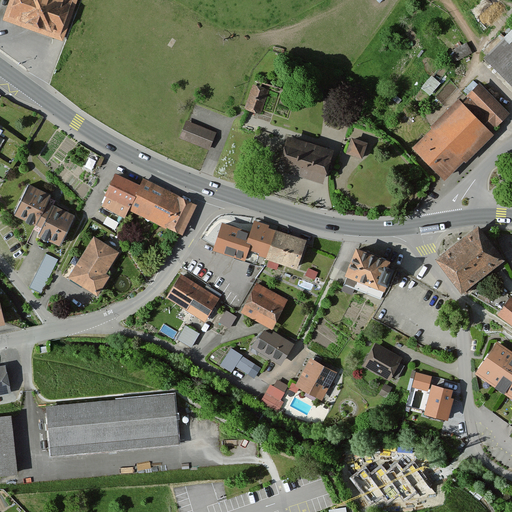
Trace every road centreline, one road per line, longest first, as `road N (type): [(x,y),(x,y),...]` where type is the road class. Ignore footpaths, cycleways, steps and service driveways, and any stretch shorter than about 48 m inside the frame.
road 1 (secondary): [(212,189),(88,130),(0,66)]
road 2 (residential): [(98,319),(245,385),(279,373),(298,349)]
road 3 (secondary): [(419,226),(330,225),(212,189)]
road 4 (residential): [(511,477),(477,455),(472,439),(463,301)]
road 5 (unclassified): [(212,189),(164,277),(98,319)]
